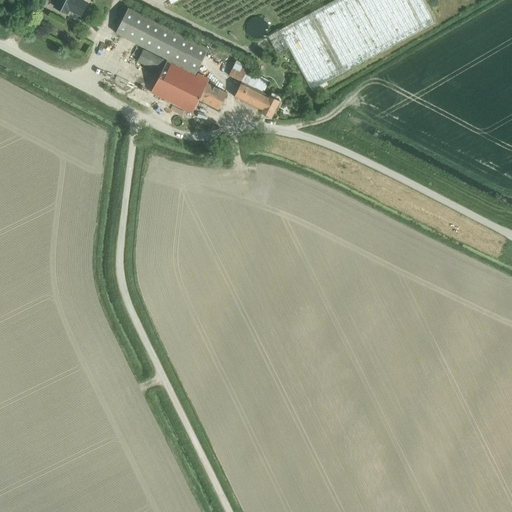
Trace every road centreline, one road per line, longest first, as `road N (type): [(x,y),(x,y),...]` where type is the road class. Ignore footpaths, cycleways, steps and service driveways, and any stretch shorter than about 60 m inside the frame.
road 1 (unclassified): [(228,511),(122,287),(119,245),(136,115)]
road 2 (unclassified): [(136,115),(181,136),(272,130),(313,140),(511,236)]
road 3 (unclassified): [(0,45),(136,115)]
